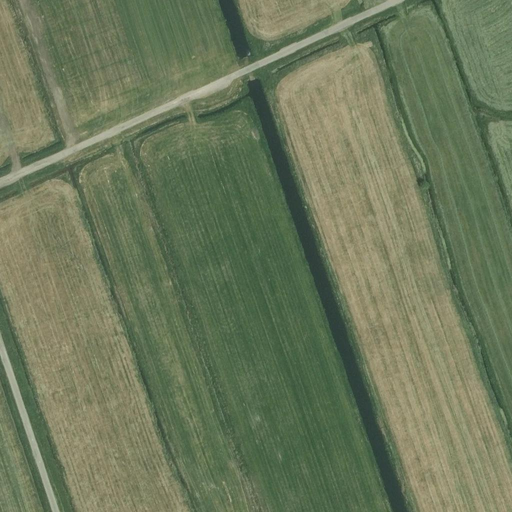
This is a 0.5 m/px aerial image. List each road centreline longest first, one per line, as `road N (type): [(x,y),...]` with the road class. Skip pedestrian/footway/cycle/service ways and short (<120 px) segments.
road 1 (unclassified): [(0,182),(399,0)]
road 2 (unclassified): [(58,511),(0,345)]
